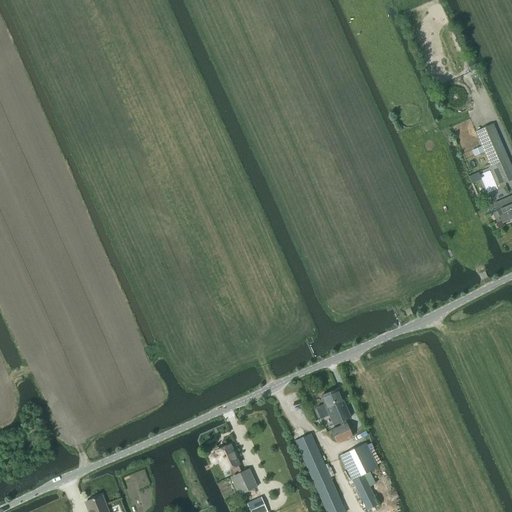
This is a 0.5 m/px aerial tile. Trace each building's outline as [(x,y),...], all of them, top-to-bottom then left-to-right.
[(491,130),(489,126),(475,132),(498,186),(504,183),(505,184),(511,180),(511,168),(494,128),(491,130)] [(497,213),(493,214),(496,223),(500,221),(502,224),(511,219),(511,201),(509,203),(507,198),(493,204),(495,209),(497,213)] [(350,418),(338,389),(320,397),(324,405),(315,408),(320,419),(329,416),(333,425),(350,418)] [(336,443),(352,437),(346,424),(331,431),(336,443)] [(325,511),(344,511),(310,435),(295,442),(325,511)] [(366,511),(378,505),(369,488),(375,485),(369,472),(377,468),(365,444),(340,456),(366,511)] [(239,465),(230,446),(215,452),(215,453),(210,455),(209,458),(212,463),(215,465),(220,462),(224,471),(229,469),(233,477),(230,478),(238,496),(257,488),(248,469),(241,472),(238,465),(239,465)] [(107,511),(101,496),(85,503),(88,511),(107,511)] [(249,511),(266,511),(261,498),(247,505),(249,511)]
